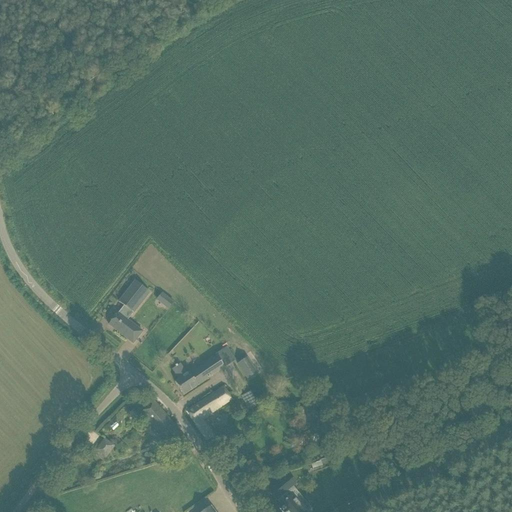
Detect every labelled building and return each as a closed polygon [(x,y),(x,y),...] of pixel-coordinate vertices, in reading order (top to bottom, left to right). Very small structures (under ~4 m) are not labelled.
[(117,313),(108,324),(133,344),(142,332),(127,320),(133,313),(131,311),(147,291),(135,281),(118,302),(123,306),(118,313),(117,313)] [(167,298),(161,305),(167,310),(173,302),(167,298)] [(180,315),(161,335),(173,345),(191,326),(180,315)] [(180,364),(172,370),(178,380),(174,382),(183,395),(224,368),(218,359),(217,357),(192,373),(191,371),(186,374),(180,364)] [(237,365),(247,379),(256,373),(247,358),(237,365)] [(186,411),(207,441),(213,436),(208,428),(202,420),(231,397),(222,386),(186,411)] [(240,396),(248,410),(258,405),(251,390),(240,396)] [(140,413),(147,421),(166,442),(177,454),(189,444),(154,401),(140,413)] [(300,414),(304,428),(319,424),(313,404),(305,406),(307,412),(300,414)] [(128,413),(134,419),(139,415),(133,409),(128,413)] [(105,439),(95,451),(105,458),(114,446),(105,439)] [(281,511),(305,511),(297,502),(299,501),(289,489),(295,484),(287,475),(276,485),(283,494),(275,500),(279,506),(277,507),(281,511)]
